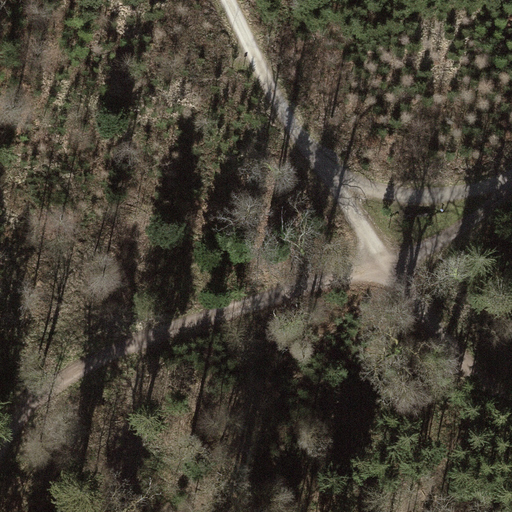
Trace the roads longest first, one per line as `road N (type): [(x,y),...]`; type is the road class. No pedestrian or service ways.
road 1 (track): [(0,446),(44,387),(129,340),(395,266),(489,212),(511,186)]
road 2 (track): [(511,403),(445,342),(328,177)]
road 3 (track): [(328,177),(279,107),(229,0)]
road 4 (track): [(511,177),(435,199),(328,177)]
